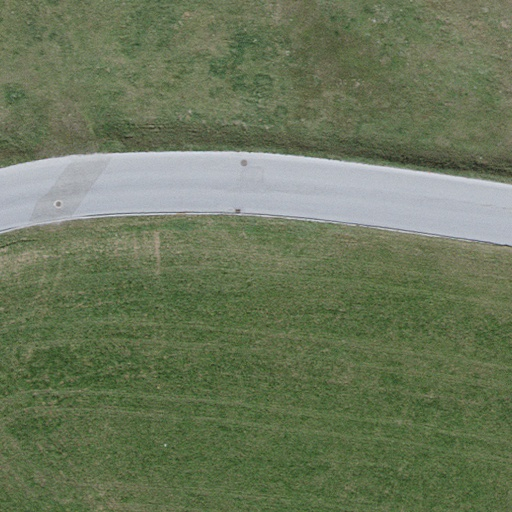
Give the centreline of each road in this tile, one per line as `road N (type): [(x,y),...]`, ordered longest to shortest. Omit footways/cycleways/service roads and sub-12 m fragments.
road 1 (unclassified): [(511,212),(390,192),(198,186),(0,202)]
road 2 (motorway): [(0,102),(511,109)]
road 3 (motorway): [(3,0),(511,50)]
